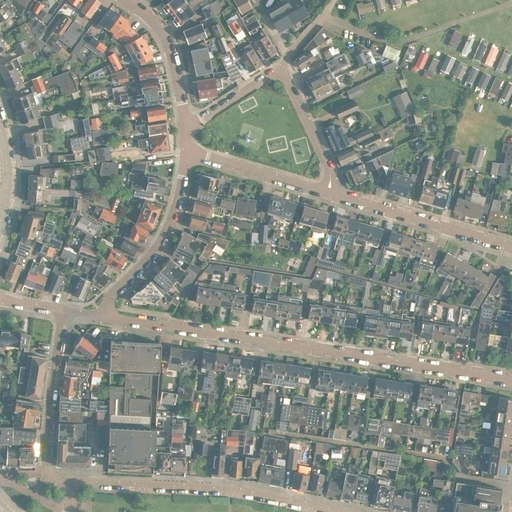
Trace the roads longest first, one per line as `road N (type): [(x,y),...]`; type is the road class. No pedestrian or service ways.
road 1 (residential): [(102,316),(511,380)]
road 2 (residential): [(73,482),(229,488),(349,511)]
road 3 (unclassified): [(323,15),(376,38),(406,40),(511,3)]
road 4 (residential): [(102,316),(107,298),(168,226),(186,151)]
road 5 (residential): [(511,246),(337,194)]
road 6 (residential): [(45,471),(60,310)]
road 7 (residential): [(337,194),(186,151)]
road 8 (residential): [(184,128),(174,66),(157,30),(121,0)]
road 9 (residential): [(337,194),(281,70)]
